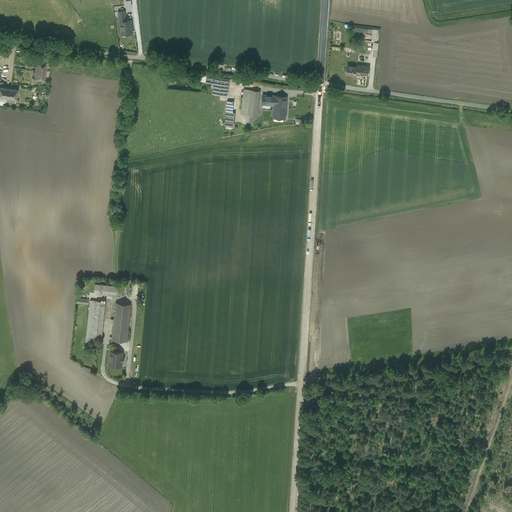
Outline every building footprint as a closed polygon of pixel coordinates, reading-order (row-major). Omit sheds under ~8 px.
[(126,20),(125,10),(118,11),(119,22),(121,21),(122,34),(132,33),(131,19),(126,20)] [(47,60),(37,58),(34,77),(45,79),(47,60)] [(360,66),(347,64),(346,73),(356,74),(356,71),(367,73),(368,65),(361,64),(360,66)] [(229,78),(207,75),(206,81),(214,82),(212,92),(227,94),(229,78)] [(17,87),(0,84),(0,98),(5,100),(6,95),(16,97),(17,87)] [(259,90),(244,88),(241,113),(257,115),(259,90)] [(275,95),(262,94),(261,102),(274,103),(275,95)] [(286,96),(275,95),(274,103),(273,116),(284,117),(286,96)] [(229,111),(226,111),(225,125),(233,126),(235,112),(229,111)] [(119,285),(95,283),(94,292),(118,294),(119,285)] [(78,291),(76,302),(88,304),(90,293),(78,291)] [(105,300),(90,299),(86,334),(93,334),(101,335),(105,300)] [(130,302),(116,301),(113,328),(127,329),(130,302)] [(127,329),(113,328),(112,338),(126,339),(127,329)] [(122,351),(111,350),(110,364),(121,365),(121,360),(123,360),(123,356),(122,356),(122,351)]
